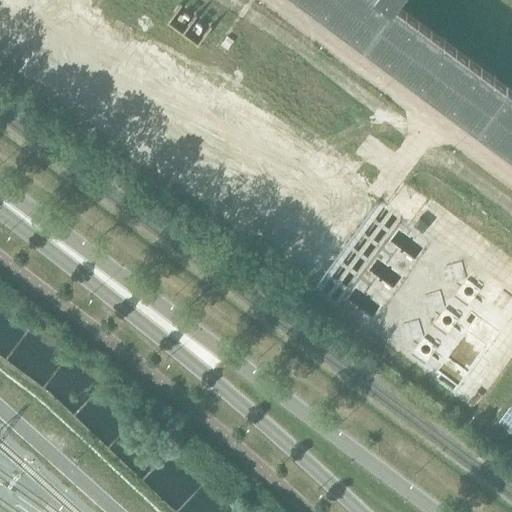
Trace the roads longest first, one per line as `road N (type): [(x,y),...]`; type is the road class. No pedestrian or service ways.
road 1 (secondary): [(437,511),(105,263),(3,199)]
road 2 (secondary): [(3,199),(358,511)]
road 3 (track): [(98,0),(204,64),(259,85),(369,114),(435,116)]
